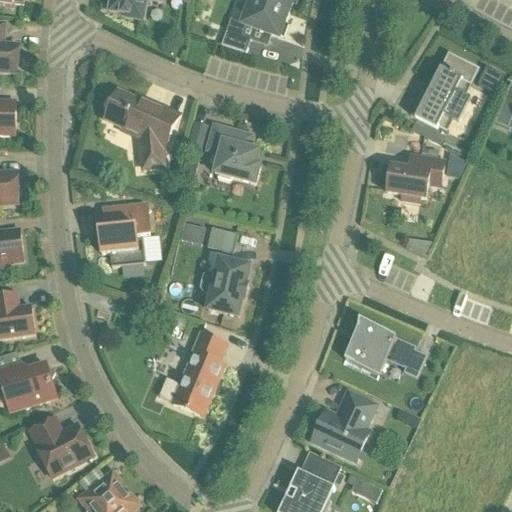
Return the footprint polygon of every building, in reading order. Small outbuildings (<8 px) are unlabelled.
[(110,0),(109,13),(125,16),(124,19),(144,23),(147,1),(161,4),(161,0),(110,0)] [(296,8),(298,0),(244,0),(251,2),(255,3),(289,15),(292,6),(296,8)] [(289,15),(255,3),(251,2),(242,26),(231,22),(226,34),(221,48),(246,56),(251,43),(255,32),(280,41),(281,39),(284,40),(289,27),(285,26),(289,15)] [(3,47),(5,26),(0,26),(0,74),(17,76),(19,48),(3,47)] [(480,72),(449,56),(427,99),(423,98),(413,117),(411,116),(411,117),(412,118),(447,136),(453,125),(458,128),(470,105),(464,102),(480,72)] [(503,80),(486,71),(477,88),(494,97),(503,80)] [(136,102),(118,94),(115,101),(110,103),(107,106),(106,111),(108,116),(105,123),(123,131),(122,134),(140,142),(142,166),(149,171),(165,170),(163,154),(164,152),(165,153),(180,118),(137,99),(136,102)] [(0,137),(16,137),(16,104),(0,104),(0,137)] [(511,107),(505,105),(496,126),(508,131),(511,122),(511,107)] [(202,154),(208,129),(194,125),(188,151),(202,154)] [(256,187),(261,168),(256,167),(260,154),(250,151),(253,139),(214,128),(208,153),(220,157),(215,176),(256,187)] [(441,191),(445,164),(419,160),(416,173),(391,169),(387,196),(403,198),(402,204),(420,207),(421,201),(426,202),(429,189),(441,191)] [(0,176),(0,207),(18,206),(17,176),(0,176)] [(146,267),(143,241),(151,240),(147,207),(107,211),(110,234),(99,235),(102,257),(110,256),(112,271),(146,267)] [(459,270),(484,280),(502,234),(458,217),(447,245),(440,263),(459,270)] [(234,257),(238,238),(212,231),(208,251),(222,254),(220,262),(219,262),(216,278),(207,276),(204,278),(201,291),(203,295),(211,297),(207,313),(239,320),(243,301),(246,302),(249,289),(246,288),(251,269),(231,265),(233,257),(234,257)] [(0,235),(0,270),(8,269),(7,265),(24,263),(20,233),(0,235)] [(511,237),(502,234),(484,280),(509,290),(511,290),(511,237)] [(19,311),(17,296),(0,298),(0,341),(35,337),(31,309),(19,311)] [(428,359),(415,353),(417,350),(396,341),(397,340),(360,324),(359,333),(345,362),(380,378),(389,358),(408,367),(404,375),(417,382),(428,359)] [(204,420),(225,369),(220,366),(228,348),(201,337),(193,356),(194,357),(181,387),(167,381),(159,400),(173,406),(172,407),(204,420)] [(0,374),(0,381),(1,381),(11,415),(56,401),(51,384),(56,376),(47,371),(46,367),(29,372),(21,368),(0,374)] [(365,433),(376,409),(349,396),(337,420),(326,415),(313,444),(357,464),(370,436),(365,433)] [(66,440),(56,421),(30,434),(37,448),(36,449),(52,481),(94,459),(80,433),(66,440)] [(3,445),(0,446),(0,465),(11,460),(3,445)] [(340,489),(345,479),(339,476),(342,470),(327,464),(318,483),(299,474),(290,492),(297,495),(293,504),(286,501),(280,511),(329,511),(332,506),(329,504),(335,491),(333,490),(334,487),(340,489)] [(89,511),(134,511),(139,508),(113,476),(82,502),(89,511)] [(359,491),(362,484),(351,479),(348,486),(355,489),(359,491)]
